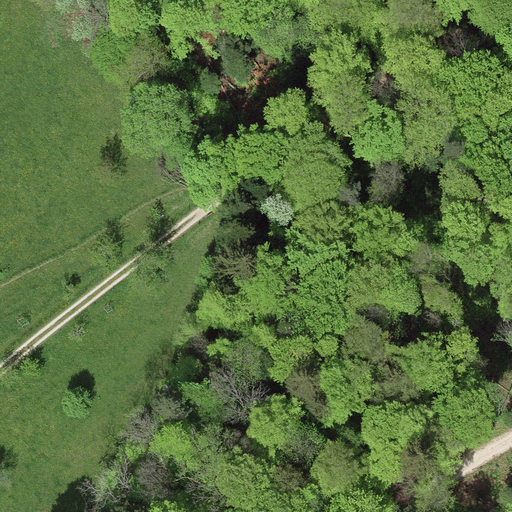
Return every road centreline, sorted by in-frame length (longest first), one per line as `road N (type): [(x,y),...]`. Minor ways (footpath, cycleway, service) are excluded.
road 1 (track): [(344,109),(171,228),(0,372)]
road 2 (track): [(344,109),(504,0)]
